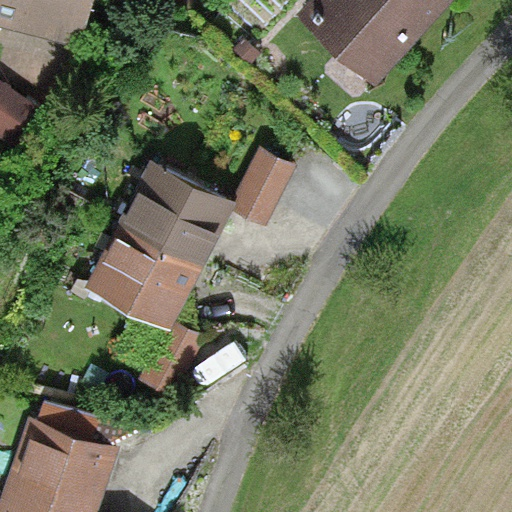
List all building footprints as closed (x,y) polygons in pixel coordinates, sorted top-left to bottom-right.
[(0,0),(0,18),(67,34),(74,0),(0,0)] [(305,0),(295,12),(363,69),(422,0),(305,0)] [(0,87),(0,136),(8,142),(31,109),(0,87)] [(254,145),(228,203),(257,216),(283,158),(254,145)] [(144,154),(84,275),(166,315),(226,194),(144,154)] [(203,334),(169,320),(144,384),(177,398),(203,334)] [(27,411),(0,490),(0,511),(86,511),(111,440),(27,411)]
